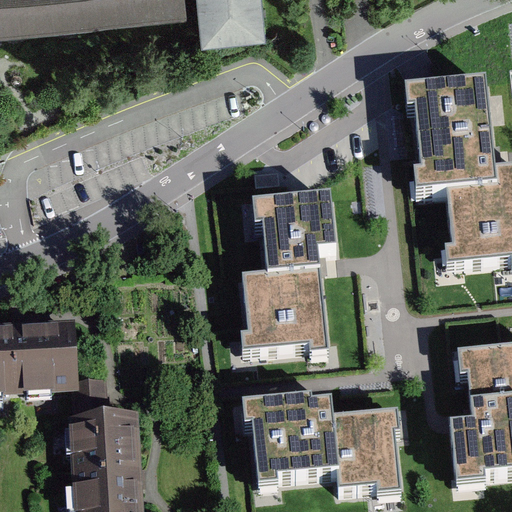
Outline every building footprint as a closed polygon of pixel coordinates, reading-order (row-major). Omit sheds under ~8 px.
[(0,0),(0,30),(191,13),(189,0),(0,0)] [(266,0),(201,0),(205,36),(269,30),(266,0)] [(511,177),(495,179),(485,89),(411,97),(422,205),(447,203),(454,274),(511,268),(511,177)] [(506,123),(506,92),(492,92),(492,123),(506,123)] [(260,212),(268,284),(244,287),(251,362),(327,354),(318,262),(337,260),(332,205),(260,212)] [(80,334),(0,338),(0,406),(84,401),(80,334)] [(511,355),(465,360),(473,432),(450,434),(455,488),(511,481),(511,355)] [(394,421),(333,427),(331,406),(251,414),(258,490),(336,482),(338,499),(401,493),(394,421)] [(150,511),(147,423),(75,426),(78,511),(150,511)]
